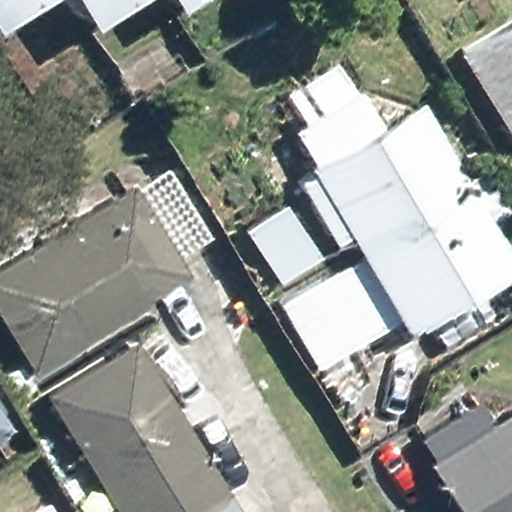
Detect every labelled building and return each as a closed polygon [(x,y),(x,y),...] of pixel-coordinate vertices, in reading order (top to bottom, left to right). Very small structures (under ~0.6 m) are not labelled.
[(0,0),(0,10),(18,0),(71,0),(82,16),(108,0),(0,0)] [(511,5),(447,44),(511,154),(511,5)] [(511,243),(421,88),(304,157),(405,328),(511,265),(511,243)] [(125,182),(0,258),(0,311),(36,370),(185,280),(125,182)] [(240,511),(144,347),(47,403),(110,511),(240,511)] [(511,511),(511,392),(418,447),(455,511),(511,511)] [(0,396),(0,437),(18,428),(0,396)]
